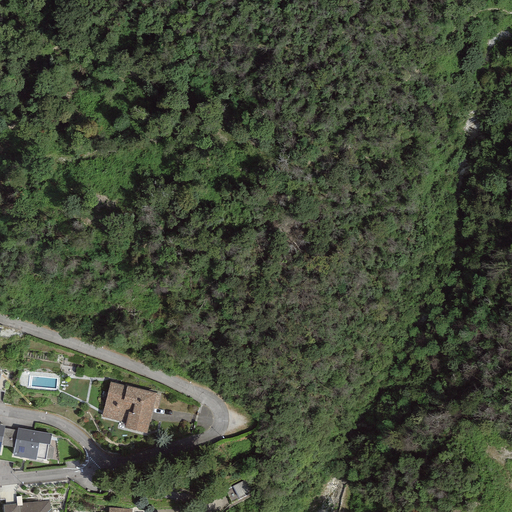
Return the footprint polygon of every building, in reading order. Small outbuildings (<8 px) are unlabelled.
[(156,393),(110,382),(101,417),(126,422),(124,428),(146,434),(153,408),(156,394),(156,393)] [(161,395),(156,394),(153,408),(158,409),(161,395)] [(1,445),(7,446),(11,429),(4,428),(1,445)] [(49,445),(51,434),(18,428),(17,431),(14,448),(13,456),(35,460),(36,458),(46,460),(46,458),(48,447),(48,445),(49,445)] [(17,431),(11,429),(7,446),(14,448),(17,431)] [(16,504),(3,505),(3,511),(51,511),(51,509),(50,509),(49,500),(22,503),(16,504)]
